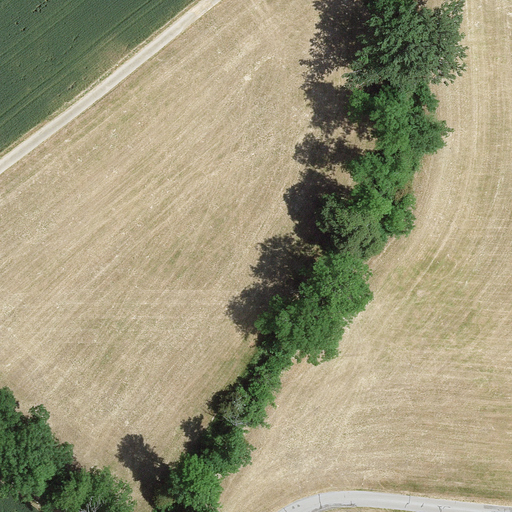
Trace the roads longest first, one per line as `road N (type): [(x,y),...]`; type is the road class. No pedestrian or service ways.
road 1 (track): [(209,0),(0,165)]
road 2 (unclassified): [(493,511),(335,499),(298,511)]
